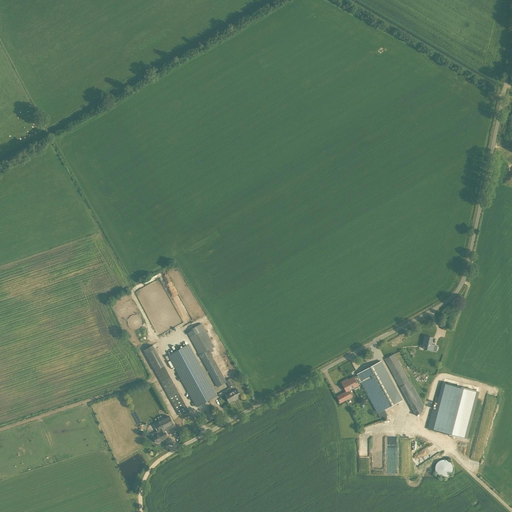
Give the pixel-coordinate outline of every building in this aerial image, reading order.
[(226,381),(210,353),(214,351),(212,348),(214,347),(202,323),(187,332),(217,387),(226,382),(230,389),(235,386),(231,378),(226,381)] [(433,351),(434,345),(431,344),(433,337),(424,336),(422,346),(425,346),(425,349),(433,351)] [(196,407),(217,396),(189,344),(168,355),(196,407)] [(179,416),(189,411),(153,345),(143,350),(179,416)] [(412,388),(394,354),(385,359),(400,387),(415,415),(422,412),(424,406),(414,387),(412,388)] [(378,414),(384,410),(402,400),(391,380),(381,361),(378,362),(357,374),(356,374),(357,376),(354,378),(353,377),(348,380),(347,378),(341,382),(342,383),(346,391),(344,391),(345,392),(342,394),(337,397),(340,403),(345,401),(352,397),(348,390),(358,385),(357,384),(361,383),(378,414)] [(431,403),(425,422),(463,433),(477,387),(443,376),(435,404),(431,403)] [(228,402),(240,396),(236,389),(225,395),(228,402)] [(158,442),(167,437),(163,428),(173,423),(169,416),(160,421),(162,425),(157,428),(159,432),(155,435),(158,442)] [(444,477),(445,477),(446,477),(447,476),(448,476),(449,475),(450,474),(451,473),(451,472),(452,471),(452,470),(452,469),(452,468),(452,466),(452,465),(451,464),(450,463),(449,462),(448,461),(447,461),(446,460),(445,460),(444,460),(443,460),(442,460),(441,460),(440,461),(439,461),(438,462),(437,462),(437,463),(436,464),(436,465),(435,466),(435,467),(435,468),(435,469),(435,470),(436,471),(436,472),(437,473),(437,474),(438,475),(439,475),(440,476),(441,476),(442,477),(443,477),(444,477)]
